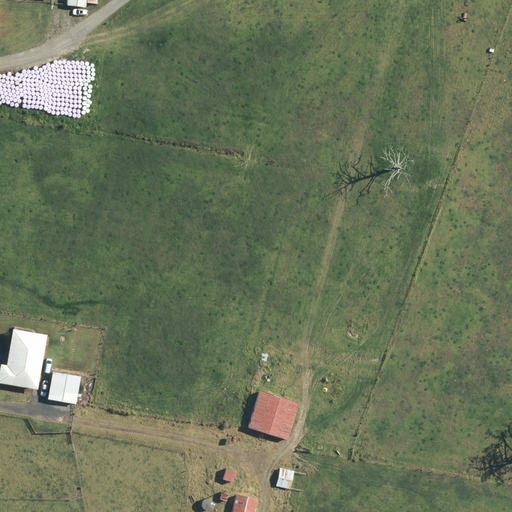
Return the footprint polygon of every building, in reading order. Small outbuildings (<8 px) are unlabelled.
[(39,389),(48,333),(16,328),(10,368),(4,367),(1,383),(39,389)] [(79,377),(54,373),(50,402),(75,406),(79,377)] [(299,404),(262,391),(250,425),(287,438),(299,404)] [(231,483),(235,472),(226,468),(221,479),(231,483)] [(295,473),(279,471),(277,488),(293,490),(295,473)] [(255,511),(258,503),(239,497),(235,511),(255,511)]
